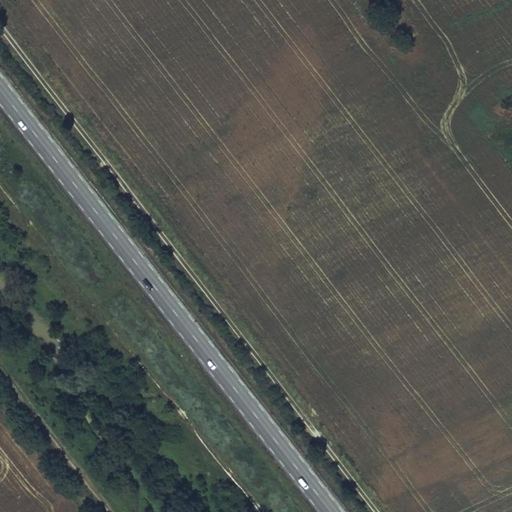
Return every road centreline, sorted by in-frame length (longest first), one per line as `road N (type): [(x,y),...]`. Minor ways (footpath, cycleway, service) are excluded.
road 1 (track): [(0,26),(375,511)]
road 2 (primary): [(330,511),(0,86)]
road 3 (track): [(260,511),(119,335)]
road 4 (track): [(0,374),(105,511)]
